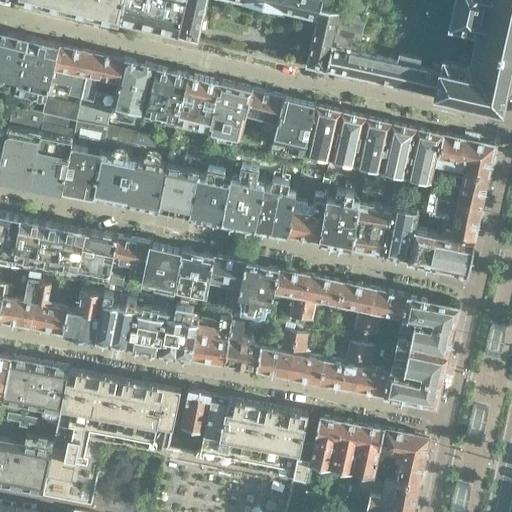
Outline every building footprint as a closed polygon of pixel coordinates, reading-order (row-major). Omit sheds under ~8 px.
[(33,0),(119,20),(123,0),(33,0)] [(179,34),(186,0),(123,0),(119,20),(179,34)] [(186,0),(179,34),(197,38),(205,0),(244,0),(282,8),(318,16),(307,63),(326,68),(339,10),(322,6),(323,0),(186,0)] [(507,87),(508,82),(506,82),(508,75),(509,76),(511,62),(511,0),(341,0),(339,10),(326,68),(413,87),(435,92),(439,93),(499,107),(502,108),(506,87),(507,87)] [(20,73),(29,34),(0,27),(0,79),(9,82),(11,71),(20,73)] [(48,95),(60,41),(29,34),(20,73),(17,88),(48,95)] [(114,100),(124,56),(60,41),(48,95),(45,109),(46,110),(77,117),(109,124),(114,100)] [(147,107),(157,63),(124,56),(114,100),(123,101),(120,112),(128,114),(136,116),(139,105),(147,107)] [(178,118),(188,71),(157,63),(147,107),(146,111),(178,118)] [(211,119),(220,78),(188,71),(178,118),(174,138),(186,140),(205,145),(211,119)] [(247,107),(252,85),(220,78),(211,119),(218,121),(216,130),(234,133),(236,125),(243,126),(247,107)] [(275,136),(284,93),(263,88),(252,85),(247,107),(268,112),(263,134),(275,136)] [(305,149),(306,147),(316,101),(284,93),(275,136),(274,142),(305,149)] [(331,153),(341,107),(316,101),(306,147),(331,153)] [(46,110),(45,109),(14,103),(8,129),(0,166),(0,174),(30,180),(46,110)] [(356,159),(366,113),(341,107),(331,153),(356,159)] [(62,186),(77,117),(46,110),(30,180),(62,186)] [(381,165),(391,118),(366,113),(356,159),(381,165)] [(94,193),(107,136),(109,124),(77,117),(62,186),(94,193)] [(406,171),(416,124),(391,118),(381,165),(406,171)] [(435,162),(442,130),(417,124),(416,124),(406,171),(432,177),(435,162)] [(0,166),(8,129),(0,127),(0,166)] [(456,166),(463,135),(442,130),(435,162),(456,166)] [(492,155),(493,146),(494,141),(479,138),(480,133),(464,130),(463,135),(456,166),(464,168),(488,173),(492,174),(496,156),(492,155)] [(159,206),(168,161),(136,154),(139,143),(107,136),(94,193),(159,206)] [(191,212),(203,157),(187,154),(186,140),(174,138),(168,161),(159,206),(191,212)] [(222,218),(232,172),(237,151),(205,145),(203,157),(191,212),(222,218)] [(239,222),(252,160),(244,159),(240,174),(232,172),(222,218),(239,222)] [(255,225),(264,181),(265,179),(257,178),(260,162),(252,160),(239,222),(255,225)] [(481,205),(488,173),(464,168),(460,186),(440,182),(438,195),(481,205)] [(271,228),(283,174),(274,173),(272,182),(264,181),(255,225),(271,228)] [(292,207),(296,188),(289,186),(291,176),(283,174),(271,228),(287,231),(292,207)] [(335,241),(347,187),(339,185),(337,194),(329,193),(319,238),(335,241)] [(351,244),(361,200),(353,198),(355,189),(347,187),(335,241),(351,244)] [(319,238),(329,193),(317,191),(312,211),(292,207),(287,231),(309,236),(308,240),(318,242),(319,238)] [(474,237),(479,215),(479,214),(477,214),(479,206),(480,207),(481,205),(438,195),(435,206),(447,208),(443,230),(474,237)] [(366,252),(377,202),(361,199),(361,200),(351,244),(361,246),(360,251),(366,252)] [(408,256),(415,224),(419,206),(394,200),(392,206),(383,251),(408,256)] [(383,251),(392,206),(377,202),(366,252),(372,253),(373,249),(383,251)] [(0,262),(11,265),(13,257),(21,213),(0,208),(0,262)] [(34,261),(43,217),(21,213),(13,257),(34,261)] [(56,265),(64,222),(43,217),(34,261),(56,265)] [(109,277),(118,232),(64,222),(56,265),(54,273),(75,278),(76,275),(108,282),(109,277)] [(472,246),(467,245),(465,245),(467,237),(474,239),(474,237),(443,230),(415,224),(408,256),(467,268),(472,246)] [(122,280),(124,268),(131,235),(118,232),(109,277),(122,280)] [(144,272),(150,239),(131,235),(124,268),(144,272)] [(173,289),(174,283),(182,246),(150,239),(144,272),(140,289),(159,293),(161,287),(173,289)] [(209,275),(214,252),(193,248),(182,246),(174,283),(183,285),(182,291),(198,294),(199,288),(206,289),(209,275)] [(237,303),(240,292),(246,259),(214,252),(209,275),(229,279),(225,300),(237,303)] [(273,289),(278,265),(246,259),(240,292),(247,293),(245,304),(262,307),(264,297),(271,298),(273,289)] [(299,322),(310,272),(305,271),(306,265),(302,265),(301,270),(278,265),(273,289),(293,293),(288,313),(297,315),(296,321),(299,322)] [(337,302),(342,278),(320,274),(321,268),(316,267),(315,273),(310,272),(299,322),(302,323),(304,316),(312,318),(317,298),(337,302)] [(23,296),(20,295),(21,288),(5,285),(0,311),(0,316),(31,323),(40,278),(41,271),(28,268),(23,296)] [(68,305),(46,301),(50,280),(40,278),(31,323),(30,328),(39,330),(40,325),(63,329),(68,305)] [(363,335),(374,285),(342,278),(337,302),(357,306),(353,326),(361,328),(360,334),(363,335)] [(128,341),(135,302),(137,294),(128,292),(126,302),(119,301),(122,287),(106,284),(104,289),(95,335),(128,341)] [(95,335),(104,289),(81,285),(77,307),(68,305),(63,329),(95,335)] [(402,315),(407,291),(374,285),(363,335),(366,335),(368,329),(377,331),(381,311),(401,315),(402,315)] [(454,324),(459,302),(407,291),(402,315),(401,315),(399,324),(413,326),(415,316),(454,324)] [(160,348),(167,312),(168,308),(157,306),(157,310),(142,307),(142,304),(135,302),(128,341),(160,348)] [(192,354),(199,320),(199,318),(191,316),(193,306),(177,302),(175,313),(167,312),(160,348),(192,354)] [(223,365),(224,360),(233,316),(221,313),(219,324),(199,320),(192,354),(215,358),(214,363),(223,365)] [(262,343),(252,341),(253,336),(242,334),(245,318),(233,316),(224,360),(257,366),(262,343)] [(448,351),(454,324),(415,316),(413,326),(411,335),(397,332),(396,341),(448,351)] [(288,373),(299,322),(296,321),(295,328),(286,326),(281,347),(262,343),(257,366),(288,373)] [(321,379),(326,355),(305,351),(310,331),(301,329),(302,323),(299,322),(288,373),(321,379)] [(353,385),(363,335),(360,334),(359,340),(350,338),(346,359),(326,355),(321,379),(353,385)] [(384,391),(389,368),(370,364),(374,343),(365,341),(366,335),(363,335),(353,385),(384,391)] [(441,379),(448,351),(396,341),(394,350),(407,353),(406,361),(404,371),(441,379)] [(0,390),(5,391),(13,353),(0,350),(0,390)] [(60,407),(69,364),(13,353),(5,391),(4,396),(60,407)] [(436,401),(441,379),(404,371),(406,361),(392,358),(390,368),(389,368),(384,391),(436,401)] [(146,436),(157,381),(141,378),(119,373),(117,373),(95,369),(95,368),(93,368),(93,369),(72,364),(69,364),(60,407),(53,444),(47,472),(70,477),(73,462),(85,464),(88,449),(94,450),(95,442),(96,442),(96,440),(98,431),(104,433),(106,434),(106,433),(113,434),(114,429),(130,433),(146,436)] [(157,381),(146,436),(145,440),(151,442),(153,442),(167,445),(169,446),(163,473),(162,475),(163,475),(157,502),(156,502),(156,504),(158,505),(158,504),(188,510),(187,510),(189,511),(190,510),(199,511),(298,511),(310,459),(314,442),(302,439),(303,432),(291,430),(289,441),(287,437),(206,421),(205,427),(201,449),(169,443),(181,386),(157,381)] [(205,427),(206,421),(212,391),(189,386),(182,422),(205,427)] [(303,432),(308,410),(212,391),(206,421),(287,437),(289,441),(291,430),(303,432)] [(20,419),(21,413),(8,410),(7,417),(20,419)] [(333,464),(342,416),(320,412),(314,442),(310,459),(333,464)] [(29,421),(31,415),(21,413),(20,419),(19,423),(29,425),(29,421)] [(44,417),(31,415),(29,421),(42,424),(44,417)] [(354,468),(363,420),(342,416),(333,464),(354,468)] [(380,451),(382,440),(385,425),(363,420),(354,468),(376,472),(380,451)] [(426,449),(429,433),(385,425),(382,440),(425,448),(426,449)] [(47,472),(53,444),(0,433),(0,478),(44,487),(44,486),(47,472)] [(419,480),(423,458),(425,448),(382,440),(380,451),(399,456),(395,475),(419,480)] [(90,465),(85,464),(73,462),(70,477),(47,472),(44,486),(46,487),(46,486),(67,491),(69,491),(83,494),(85,494),(85,492),(87,480),(88,480),(88,478),(90,465)] [(411,511),(417,488),(419,480),(395,475),(395,476),(385,474),(381,493),(370,491),(367,503),(411,511)] [(61,511),(0,500),(0,511),(61,511)] [(411,511),(367,503),(365,511),(411,511)]
